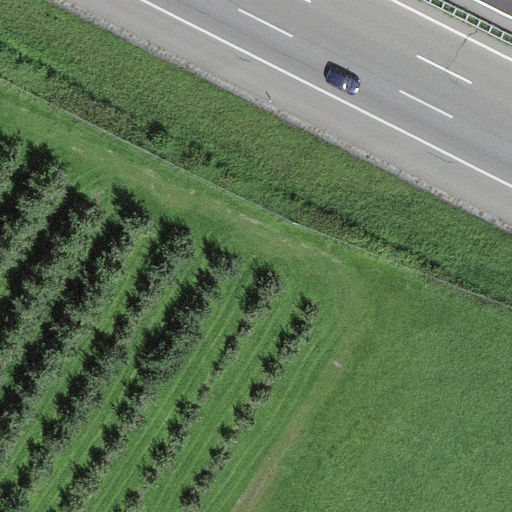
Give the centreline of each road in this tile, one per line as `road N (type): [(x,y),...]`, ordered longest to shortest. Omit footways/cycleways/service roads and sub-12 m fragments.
road 1 (motorway): [(261,0),(511,126)]
road 2 (track): [(371,350),(268,511)]
